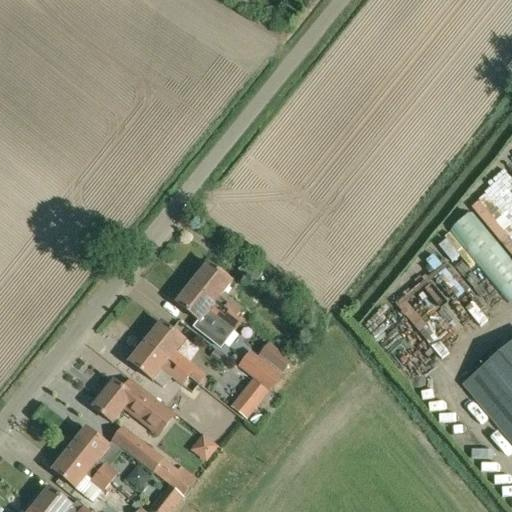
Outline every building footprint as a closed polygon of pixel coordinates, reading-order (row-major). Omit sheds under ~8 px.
[(209,265),(193,285),(235,319),(236,319),(242,310),(230,301),(227,306),(219,299),(231,283),(209,265)] [(420,285),(428,300),(444,292),(437,277),(420,285)] [(241,323),(236,319),(235,319),(193,285),(177,305),(195,320),(190,325),(221,348),(241,323)] [(206,377),(176,353),(185,342),(162,324),(145,345),(199,387),(199,386),(206,377)] [(269,344),(259,356),(283,375),(293,363),(269,344)] [(220,402),(199,386),(199,387),(145,345),(130,364),(153,382),(162,371),(182,386),(183,385),(214,410),(220,402)] [(506,359),(472,386),(511,436),(511,377),(510,359),(506,359)] [(268,394),(253,381),(231,408),(247,421),(268,394)] [(94,408),(93,409),(113,426),(125,412),(159,439),(175,419),(131,383),(124,391),(114,383),(101,399),(100,398),(93,407),(94,408)] [(153,474),(164,461),(122,428),(112,442),(153,474)] [(70,451),(111,484),(118,475),(106,465),(105,467),(99,462),(109,448),(87,430),(70,451)] [(207,439),(201,457),(219,464),(226,446),(207,439)] [(111,484),(70,451),(53,472),(76,490),(86,477),(93,482),(91,484),(103,493),(111,484)] [(165,483),(169,487),(183,498),(197,480),(181,467),(178,472),(175,469),(165,483)] [(169,487),(149,511),(174,511),(185,499),(183,498),(169,487)] [(68,511),(72,507),(49,489),(32,511),(34,511),(68,511)]
